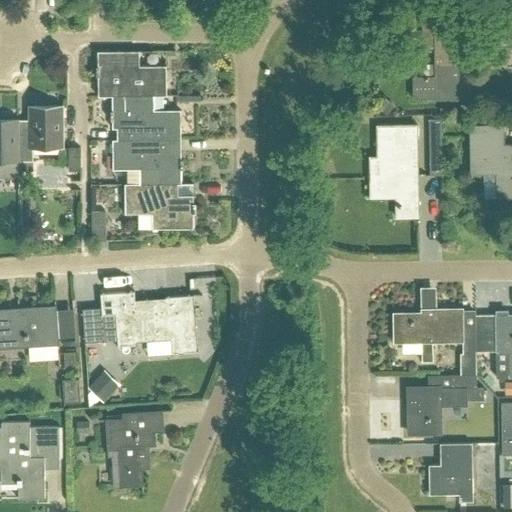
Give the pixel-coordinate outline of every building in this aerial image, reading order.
[(441,11),(420,11),(420,48),(434,48),(434,75),(412,75),(412,99),(458,98),(457,20),(441,20),(441,11)] [(511,23),(487,24),(487,46),(511,45),(511,23)] [(140,52),(97,52),(97,67),(95,67),(95,77),(98,76),(98,98),(112,98),(153,97),(166,97),(166,66),(140,66),(140,52)] [(112,112),(110,112),(111,122),(112,122),(112,130),(135,129),(135,140),(135,141),(160,141),(159,141),(181,141),(180,111),(153,111),(153,97),(112,98),(112,112)] [(18,129),(18,153),(18,162),(34,162),(34,149),(63,149),(62,107),(30,107),(30,128),(18,129)] [(18,153),(18,129),(18,120),(0,119),(0,162),(18,162),(18,153)] [(511,143),(503,144),(503,123),(468,124),(469,174),(494,174),(495,200),(511,199),(511,143)] [(394,125),(394,161),(383,161),(383,171),(394,171),(395,218),(419,218),(417,125),(394,125)] [(441,139),(429,139),(430,175),(442,175),(441,139)] [(181,152),(181,141),(159,141),(160,141),(135,141),(135,140),(113,140),(113,171),(140,171),(140,184),(182,183),(181,170),(183,170),(183,160),(181,160),(181,152)] [(190,183),(182,183),(140,184),(124,184),(125,215),(152,214),(152,229),(190,229),(190,214),(193,214),(193,204),(190,204),(190,183)] [(165,297),(165,300),(135,302),(134,291),(99,293),(100,316),(114,315),(116,347),(135,346),(135,340),(170,337),(171,354),(197,352),(193,294),(165,297)] [(422,359),(433,359),(432,342),(463,342),(463,354),(460,354),(461,375),(476,374),(474,311),(462,311),(462,307),(421,308),(421,311),(393,311),(393,340),(421,339),(422,359)] [(17,311),(0,312),(0,349),(58,345),(55,308),(18,310),(17,311)] [(511,313),(494,314),(495,349),(508,348),(509,378),(511,377),(511,313)] [(467,406),(467,400),(483,400),(483,386),(477,387),(477,374),(476,374),(461,375),(428,375),(428,387),(419,387),(419,398),(408,398),(409,432),(440,432),(440,406),(467,406)] [(78,379),(62,380),(63,404),(79,403),(78,379)] [(511,402),(501,402),(502,455),(511,454),(511,402)] [(123,419),(106,420),(108,457),(113,457),(115,486),(142,485),(141,471),(149,471),(148,447),(155,447),(155,432),(163,432),(162,411),(123,414),(123,419)] [(44,500),(44,460),(59,460),(58,428),(30,428),(30,422),(1,423),(1,428),(0,428),(0,479),(1,480),(1,484),(17,484),(17,485),(18,485),(18,501),(44,500)] [(440,443),(440,465),(429,466),(429,495),(459,494),(459,500),(472,500),(471,443),(440,443)]
